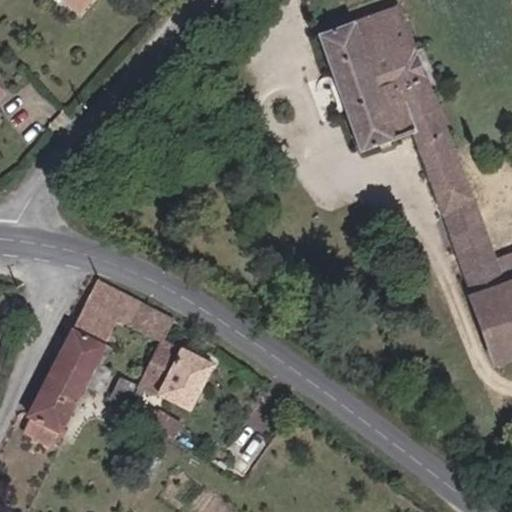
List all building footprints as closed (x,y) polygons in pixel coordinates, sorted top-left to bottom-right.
[(63,0),(78,14),(91,0),(63,0)] [(412,135),(440,215),(472,203),(429,79),(418,49),(405,9),(404,8),(319,37),(360,153),(412,135)] [(418,49),(429,79),(437,76),(427,46),(418,49)] [(224,93),(215,95),(218,109),(228,107),(224,93)] [(481,230),(472,203),(440,215),(452,246),(482,234),(481,230)] [(452,246),(463,275),(491,265),(497,280),(511,273),(511,219),(481,230),(482,234),(452,246)] [(468,291),(497,280),(491,265),(463,275),(468,291)] [(161,340),(173,321),(93,283),(31,418),(63,433),(113,332),(123,337),(129,325),(159,339),(161,340)] [(494,361),(511,353),(511,284),(471,300),(494,361)] [(181,349),(188,332),(173,321),(161,340),(140,381),(187,409),(210,365),(181,349)]
